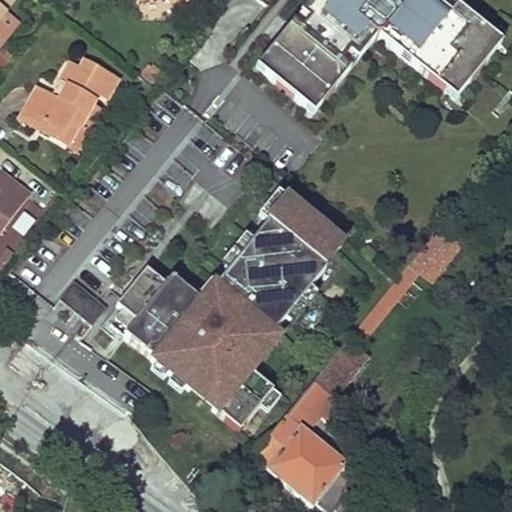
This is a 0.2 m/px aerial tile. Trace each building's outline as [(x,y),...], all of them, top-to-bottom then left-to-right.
[(5,10),(12,0),(0,0),(0,44),(19,21),(5,10)] [(311,0),(298,16),(306,23),(299,31),(291,25),(263,59),(271,66),(263,77),(304,110),(313,99),(321,106),(376,38),(443,92),(450,85),(461,93),(494,52),(483,43),(490,35),(446,0),(311,0)] [(68,62),(57,80),(66,86),(58,99),(49,94),(44,91),(26,126),(64,148),(75,127),(84,132),(97,107),(92,104),(96,96),(104,100),(115,79),(82,60),(78,68),(68,62)] [(66,86),(57,80),(49,94),(58,99),(66,86)] [(46,89),(37,83),(16,121),(26,126),(44,91),(46,89)] [(75,127),(64,148),(72,153),(84,132),(75,127)] [(0,231),(27,197),(0,177),(0,231)] [(340,249),(284,203),(265,226),(267,227),(252,246),(247,242),(223,272),(227,275),(215,290),(217,291),(203,308),(170,282),(164,290),(145,275),(116,311),(121,315),(110,329),(124,340),(123,341),(128,345),(129,344),(151,362),(150,363),(154,366),(157,363),(214,409),(211,412),(239,435),(271,395),(244,372),(256,358),(260,361),(278,339),(274,336),(285,322),(289,325),(313,295),(310,292),(326,272),(323,270),(340,249)] [(15,247),(35,223),(21,212),(2,236),(15,247)] [(460,249),(438,231),(407,269),(417,276),(429,286),(460,249)] [(11,253),(4,248),(0,253),(0,255),(6,260),(11,253)] [(417,276),(407,269),(347,343),(357,350),(417,276)] [(111,317),(78,291),(64,307),(97,334),(111,317)] [(96,377),(140,408),(150,394),(83,346),(72,361),(95,378),(96,377)] [(351,358),(342,350),(255,458),(269,468),(265,471),(311,508),(314,506),(322,511),(336,511),(357,486),(341,473),(344,468),(306,438),(319,420),(323,422),(335,406),(332,404),(365,362),(355,353),(351,358)] [(511,389),(511,372),(502,385),(510,392),(511,389)]
